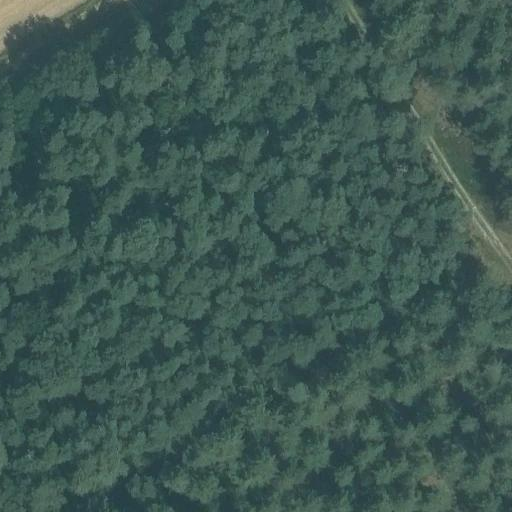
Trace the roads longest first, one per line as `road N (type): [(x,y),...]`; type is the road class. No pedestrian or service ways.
road 1 (track): [(346,0),(511,256)]
road 2 (track): [(0,75),(122,0)]
